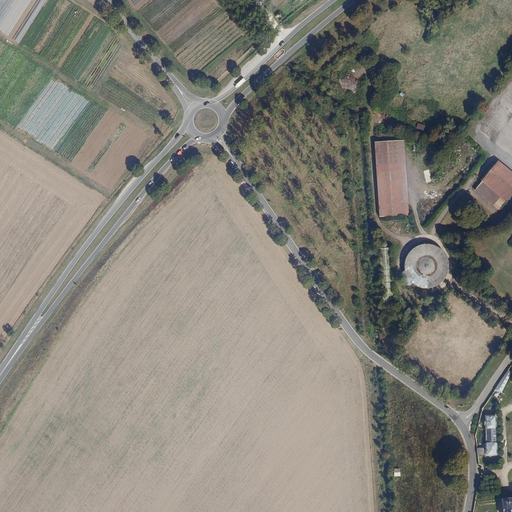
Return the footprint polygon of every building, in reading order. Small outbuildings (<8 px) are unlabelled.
[(405,140),(376,142),(380,217),(409,216),(405,140)] [(511,171),(498,161),(482,181),(506,202),(511,194),(511,171)] [(482,181),(475,189),(500,210),(506,202),(482,181)] [(444,250),(438,246),(431,244),(424,244),(417,247),(411,251),(407,258),(406,265),(406,272),(410,279),(415,284),(421,287),(428,288),(436,287),(442,283),(447,278),(450,271),(450,263),(448,256),(444,250)] [(379,248),(383,305),(394,305),(390,248),(379,248)] [(407,305),(404,310),(410,314),(413,308),(407,305)] [(508,370),(495,390),(501,393),(511,372),(508,370)] [(486,417),(487,443),(486,443),(486,448),(476,448),(477,454),(487,454),(496,454),(496,442),(495,417),(486,417)] [(511,511),(511,497),(502,499),(503,511),(511,511)]
